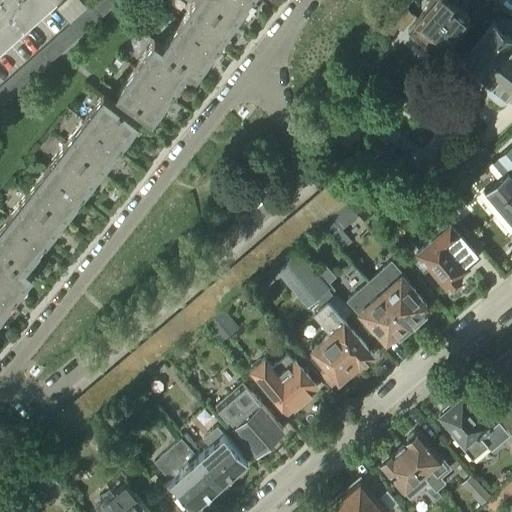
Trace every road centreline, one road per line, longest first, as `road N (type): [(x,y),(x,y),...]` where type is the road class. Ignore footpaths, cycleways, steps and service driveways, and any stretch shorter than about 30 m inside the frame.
road 1 (residential): [(0,388),(39,400),(308,175),(301,133),(256,70)]
road 2 (residential): [(256,70),(0,373)]
road 3 (residential): [(253,511),(511,292)]
